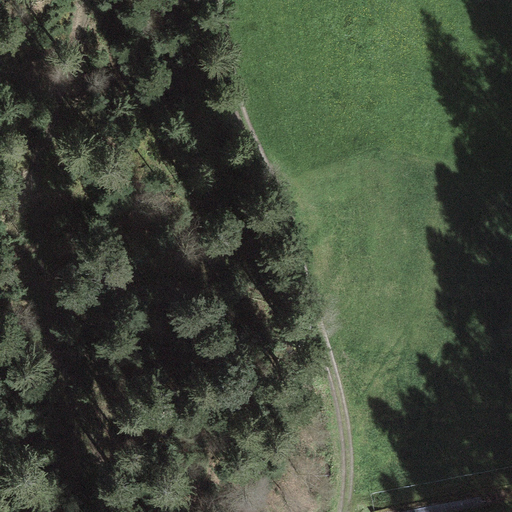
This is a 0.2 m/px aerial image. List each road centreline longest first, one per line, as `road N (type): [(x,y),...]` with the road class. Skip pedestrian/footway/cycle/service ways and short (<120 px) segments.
road 1 (track): [(218,0),(338,396),(349,468),(343,511)]
road 2 (track): [(77,0),(42,153),(38,245),(48,335),(92,444),(107,511)]
